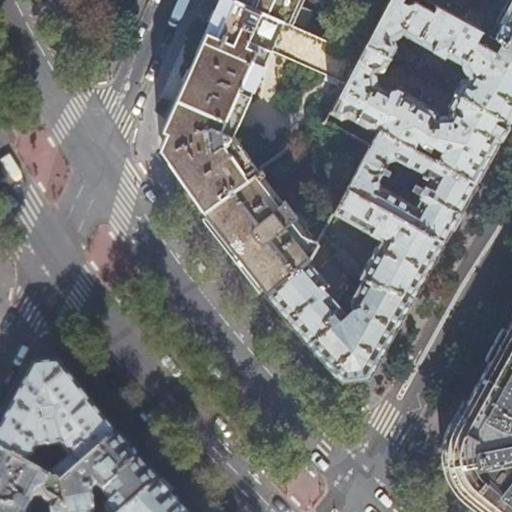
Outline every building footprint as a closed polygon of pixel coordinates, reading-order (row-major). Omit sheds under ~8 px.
[(293,25),(237,0),(219,0),(205,33),(172,106),(162,129),(166,131),(159,147),(170,163),(203,210),(258,170),(233,133),(271,47),(347,82),(361,55),(293,25)] [(303,0),(237,0),(293,25),(303,0)] [(400,1),(400,0),(389,0),(366,44),(389,57),(396,47),(393,38),(399,36),(402,34),(444,58),(446,56),(463,65),(464,71),(468,75),(466,79),(460,81),(453,92),(507,122),(511,112),(511,46),(496,38),(492,45),(497,47),(494,53),(474,42),(481,30),(434,4),(431,11),(412,1),(405,4),(400,1)] [(511,0),(427,0),(434,4),(481,30),(496,38),(511,46),(511,0)] [(366,44),(361,55),(347,82),(331,112),(341,117),(347,114),(379,132),(381,130),(474,181),(491,150),(507,122),(453,92),(446,105),(448,111),(445,115),(440,115),(435,117),(434,110),(397,88),(389,90),(374,82),(376,78),(376,76),(374,73),(376,70),(382,69),(389,57),(366,44)] [(474,181),(381,130),(379,132),(371,147),(347,189),(442,240),(460,207),(474,181)] [(258,170),(203,210),(233,249),(266,292),(306,258),(308,256),(316,242),(300,233),(290,220),(296,215),(284,199),(282,200),(262,173),(264,172),(261,168),(258,170)] [(426,268),(442,240),(347,189),(332,214),(380,241),(377,247),(375,246),(363,271),(342,251),(339,254),(350,266),(360,276),(377,286),(379,284),(388,287),(389,285),(410,297),(426,268)] [(347,277),(350,266),(339,254),(334,260),(347,277)] [(306,258),(266,292),(286,315),(309,341),(328,326),(323,319),(338,306),(324,289),(328,285),(306,258)] [(350,266),(347,277),(360,284),(350,302),(352,310),(346,315),(338,306),(323,319),(328,326),(309,341),(342,378),(367,375),(388,338),(410,297),(389,285),(388,287),(379,284),(377,286),(360,276),(350,266)] [(511,511),(511,318),(471,392),(453,424),(450,432),(448,441),(447,447),(447,459),(451,474),(455,482),(458,486),(463,492),(468,497),(480,507),(486,511),(511,511)] [(8,415),(0,429),(0,456),(27,471),(38,449),(46,448),(47,450),(59,448),(59,446),(70,459),(46,481),(63,490),(117,440),(87,403),(58,366),(33,368),(8,415)] [(128,451),(118,440),(117,441),(117,440),(63,490),(64,511),(92,511),(91,494),(95,490),(102,497),(96,503),(103,511),(129,511),(157,487),(157,486),(158,485),(148,474),(147,475),(139,466),(127,452),(128,451)] [(0,511),(64,511),(63,490),(46,481),(27,471),(0,456),(0,511)] [(181,511),(180,511),(157,487),(129,511),(181,511)]
